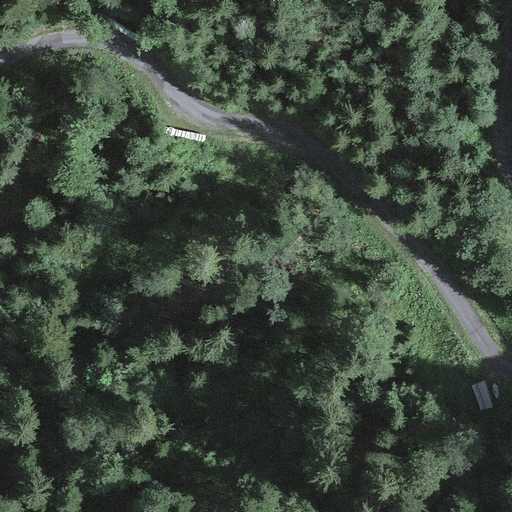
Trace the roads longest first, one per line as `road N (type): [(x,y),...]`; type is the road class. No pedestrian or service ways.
road 1 (track): [(0,67),(72,41),(105,41),(129,51),(202,121),(277,122),(298,134),(456,282),(486,340),(511,364)]
road 2 (track): [(511,181),(502,145),(511,59)]
